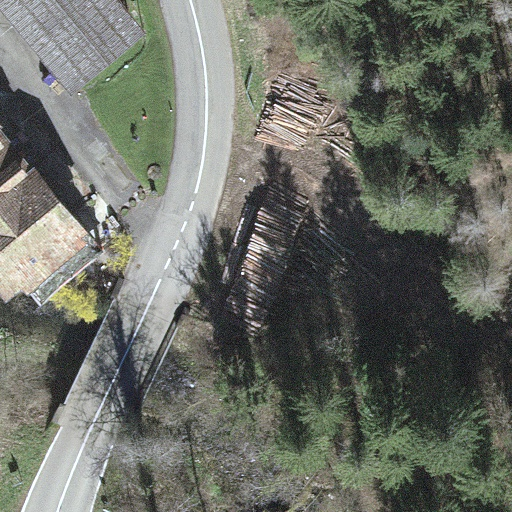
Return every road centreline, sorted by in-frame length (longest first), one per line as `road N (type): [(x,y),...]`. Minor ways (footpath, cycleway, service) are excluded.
road 1 (secondary): [(189,0),(203,59),(199,178),(56,511)]
road 2 (track): [(203,152),(394,232),(511,325)]
